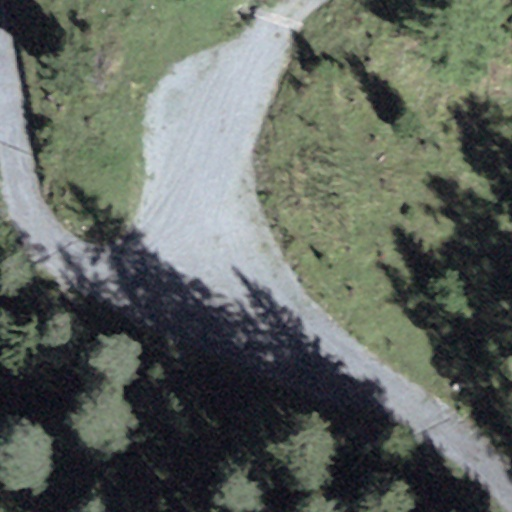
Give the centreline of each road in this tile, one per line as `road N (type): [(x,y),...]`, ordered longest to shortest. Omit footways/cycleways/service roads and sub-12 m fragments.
road 1 (track): [(511,478),(452,427),(209,330),(100,273),(37,198),(2,0)]
road 2 (track): [(209,330),(210,180),(234,108),(314,0)]
